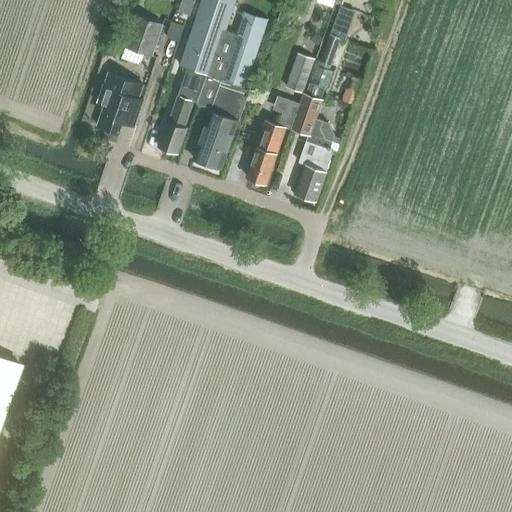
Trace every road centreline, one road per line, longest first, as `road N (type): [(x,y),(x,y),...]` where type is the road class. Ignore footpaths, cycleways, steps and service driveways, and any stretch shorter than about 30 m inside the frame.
road 1 (unclassified): [(511,356),(0,179)]
road 2 (unknown): [(299,281),(308,229),(204,188),(180,195),(162,232)]
